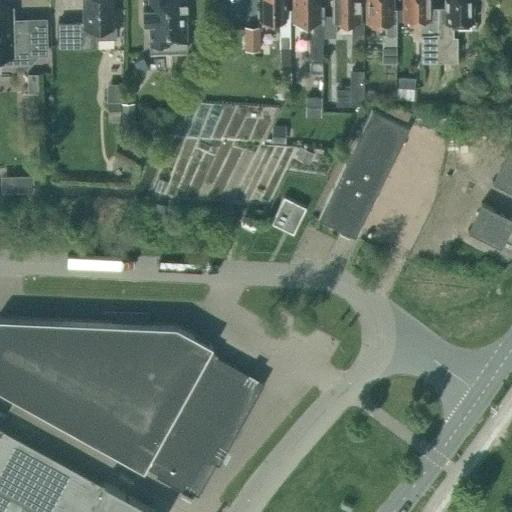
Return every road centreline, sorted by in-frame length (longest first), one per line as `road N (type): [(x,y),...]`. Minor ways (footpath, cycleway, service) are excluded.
road 1 (unclassified): [(0,262),(323,276),(353,290),(407,336)]
road 2 (unclassified): [(248,511),(302,439),(407,336)]
road 3 (primary): [(480,395),(394,511)]
